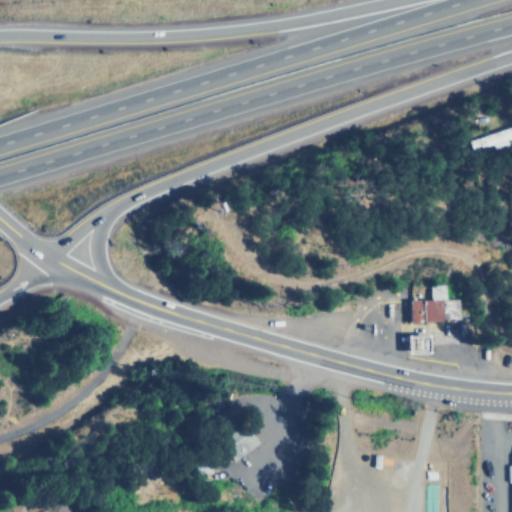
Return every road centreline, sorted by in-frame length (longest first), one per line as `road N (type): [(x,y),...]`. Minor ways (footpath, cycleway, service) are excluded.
road 1 (motorway): [(0,172),(389,51),(511,24)]
road 2 (motorway): [(46,255),(104,208),(258,143),(511,54)]
road 3 (motorway): [(464,0),(0,142)]
road 4 (motorway): [(398,0),(176,35),(0,34)]
road 5 (primary): [(511,393),(397,377),(143,303)]
